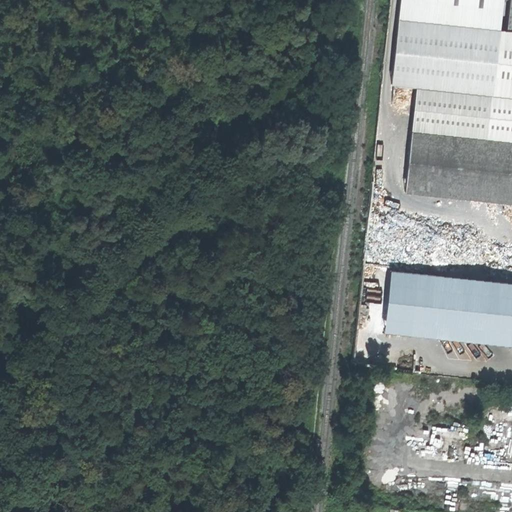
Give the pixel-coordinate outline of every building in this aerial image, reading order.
[(418,86),(493,93),(500,30),(503,0),(402,0),(394,83),(418,86)] [(511,140),(511,30),(509,31),(500,30),(493,93),(418,86),(414,130),(511,140)] [(407,191),(511,201),(511,140),(414,130),(407,191)] [(385,331),(511,344),(511,281),(393,269),(385,331)] [(360,481),(380,485),(402,387),(382,382),(360,481)] [(460,499),(468,500),(470,484),(447,482),(446,489),(461,490),(460,499)]
